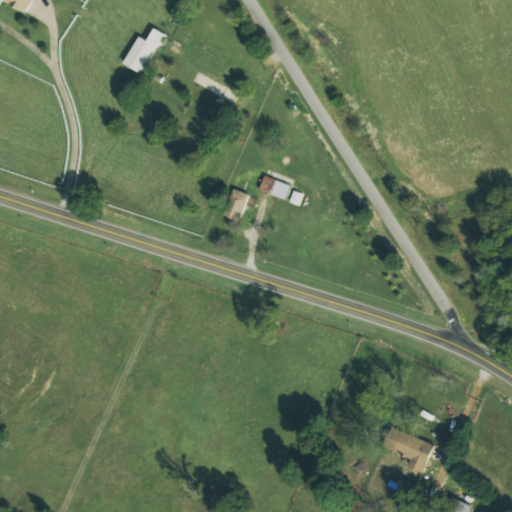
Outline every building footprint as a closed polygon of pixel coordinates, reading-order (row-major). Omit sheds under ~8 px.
[(0,0),(24,15),(33,0),(0,0)] [(144,74),(163,33),(152,28),(147,40),(137,36),(124,64),(144,74)] [(260,189),(286,200),(291,186),(266,175),(260,189)] [(222,214),(239,220),(249,194),(232,188),(222,214)] [(382,447),(411,459),(408,467),(423,473),(435,445),(391,426),(382,447)] [(468,511),(471,506),(454,498),(447,511),(468,511)]
